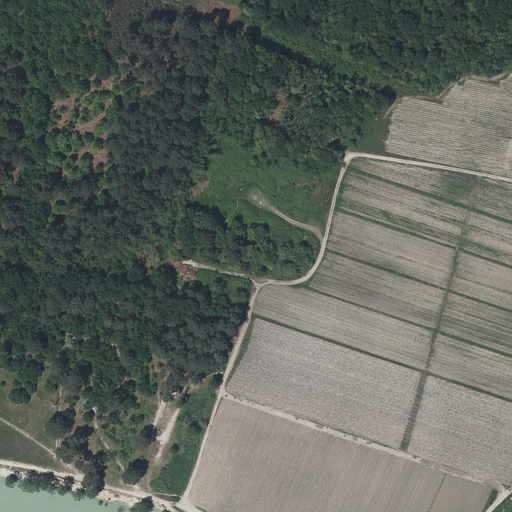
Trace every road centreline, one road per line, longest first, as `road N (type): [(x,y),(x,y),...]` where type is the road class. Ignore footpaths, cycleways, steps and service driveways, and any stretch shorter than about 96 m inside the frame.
road 1 (track): [(146,497),(98,433),(94,363),(83,340),(0,304)]
road 2 (track): [(45,0),(42,184),(0,204)]
road 3 (track): [(192,511),(0,462)]
